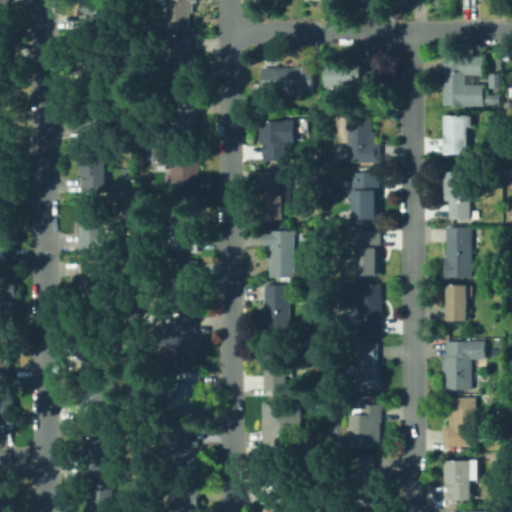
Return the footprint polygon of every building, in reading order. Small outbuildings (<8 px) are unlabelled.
[(0,0),(11,0),(11,36),(0,35),(0,0)] [(109,0),(109,19),(93,19),(93,12),(86,12),(86,0),(109,0)] [(192,31),(168,30),(168,2),(160,2),(160,0),(199,0),(199,1),(196,1),(196,13),(193,13),(192,31)] [(119,86),(97,86),(97,58),(83,57),(83,37),(100,37),(100,42),(119,43),(118,59),(121,60),(121,75),(119,75),(119,86)] [(199,86),(173,86),(173,56),(168,56),(168,40),(173,40),(173,37),(193,37),(193,54),(199,54),(199,86)] [(9,86),(0,85),(0,48),(9,48),(9,86)] [(488,105),(445,105),(446,56),(487,57),(487,74),(469,74),(469,83),(488,83),(488,105)] [(383,88),(363,88),(363,86),(329,86),(329,65),(363,64),(363,71),(382,70),(383,88)] [(316,93),(265,93),(265,67),(297,67),(297,65),(316,65),(316,93)] [(259,70),(258,97),(266,97),(266,90),(272,90),(272,70),(259,70)] [(112,141),(86,141),(86,106),(89,106),(90,92),(113,93),(112,141)] [(200,139),(170,139),(170,108),(181,108),(181,98),(201,98),(201,114),(200,114),(200,139)] [(384,162),(351,162),(351,113),(376,113),(376,131),(379,131),(379,142),(384,142),(384,162)] [(471,154),(448,154),(448,115),(475,115),(475,127),(471,127),(471,154)] [(288,161),(267,161),(267,142),(264,142),(264,120),(288,120),(288,161)] [(14,148),(1,147),(0,147),(0,127),(14,128),(14,148)] [(202,197),(174,196),(174,165),(158,165),(158,147),(203,148),(202,197)] [(108,192),(85,192),(86,175),(83,175),(83,153),(108,153),(108,192)] [(0,159),(12,160),(13,168),(11,168),(11,179),(0,179),(0,159)] [(287,218),(266,218),(266,194),(266,171),(293,170),(294,204),(286,204),(287,218)] [(473,218),(453,218),(452,200),(449,200),(449,171),(473,171),(473,218)] [(380,218),(356,218),(356,172),(383,172),(383,204),(380,204),(380,218)] [(201,252),(192,252),(192,251),(172,251),(172,205),(193,205),(193,221),(195,221),(195,233),(201,233),(201,252)] [(114,251),(81,251),(82,207),(114,207),(114,251)] [(475,277),(453,278),(447,278),(447,259),(448,259),(448,226),(474,226),(475,277)] [(296,278),(272,278),(272,261),(269,261),(269,250),(265,250),(265,229),(297,230),(296,278)] [(384,276),(359,276),(359,251),(339,251),(339,231),(361,231),(383,231),(384,276)] [(108,306),(83,306),(83,261),(118,260),(119,277),(108,277),(108,306)] [(197,306),(174,306),(173,286),(165,286),(165,271),(174,271),(174,261),(201,261),(201,293),(197,293),(197,306)] [(0,301),(0,277),(18,277),(18,301),(0,301)] [(293,335),(265,335),(265,317),(267,317),(267,284),(292,284),(293,335)] [(384,335),(360,335),(360,322),(349,322),(349,319),(343,320),(343,307),(341,307),(341,284),(384,284),(384,335)] [(469,321),(448,321),(449,284),(470,284),(469,321)] [(201,364),(179,364),(178,333),(167,333),(167,315),(198,315),(198,331),(200,331),(200,346),(201,346),(201,364)] [(103,361),(84,361),(84,341),(81,341),(82,323),(104,323),(103,361)] [(0,338),(8,338),(8,362),(13,362),(13,383),(0,383),(0,338)] [(447,389),(447,356),(449,356),(449,341),(488,340),(488,359),(474,359),(474,366),(481,366),(481,381),(475,381),(475,389),(447,389)] [(310,351),(310,342),(324,342),(324,351),(310,351)] [(384,388),(340,387),(341,366),(359,366),(360,343),(381,343),(381,367),(384,367),(384,388)] [(290,391),(268,391),(268,354),(290,354),(290,391)] [(112,420),(89,420),(89,405),(83,405),(83,371),(111,371),(112,420)] [(201,416),(172,416),(172,381),(183,381),(183,371),(204,372),(203,391),(201,391),(201,416)] [(0,394),(15,394),(15,417),(0,417),(0,394)] [(480,447),(447,447),(446,427),(451,427),(451,415),(454,415),(454,397),(479,396),(479,427),(489,427),(489,440),(479,440),(480,447)] [(304,447),(265,447),(265,404),(304,403),(304,447)] [(384,404),(384,422),(383,422),(383,448),(347,448),(348,432),(353,432),(353,414),(364,414),(364,404),(384,404)] [(201,476),(176,475),(176,425),(196,425),(195,441),(201,441),(201,476)] [(108,473),(86,473),(86,436),(109,437),(108,473)] [(381,506),(358,506),(358,454),(378,454),(378,470),(381,470),(381,506)] [(474,500),(451,500),(451,488),(452,483),(448,483),(448,460),(481,459),(481,479),(473,480),(474,500)] [(287,504),(265,504),(265,464),(287,464),(287,504)] [(172,511),(172,494),(183,494),(183,483),(203,483),(203,503),(201,503),(201,511),(172,511)] [(89,511),(89,500),(93,500),(93,485),(115,485),(115,511),(89,511)] [(17,511),(0,511),(0,490),(17,490),(17,511)]
